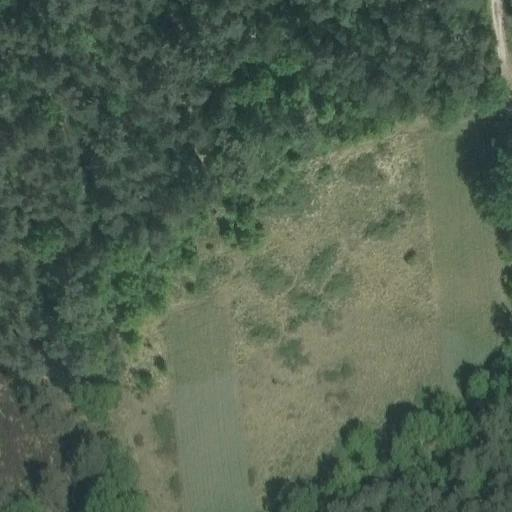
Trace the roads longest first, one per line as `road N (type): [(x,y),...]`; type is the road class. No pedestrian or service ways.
road 1 (track): [(511,391),(338,511)]
road 2 (track): [(492,0),(511,181)]
